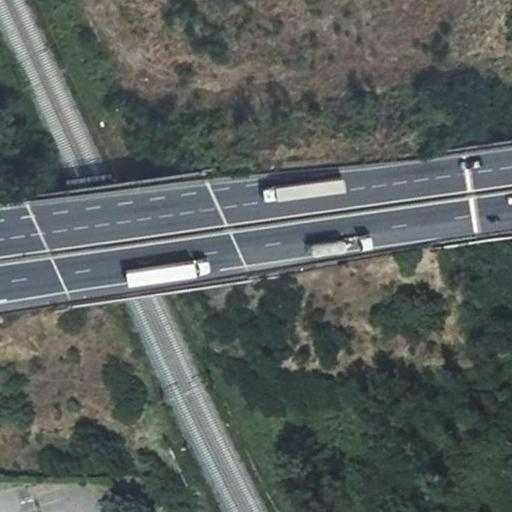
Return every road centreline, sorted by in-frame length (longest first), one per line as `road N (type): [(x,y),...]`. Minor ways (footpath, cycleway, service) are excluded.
road 1 (motorway): [(0,282),(511,209)]
road 2 (motorway): [(511,165),(0,238)]
